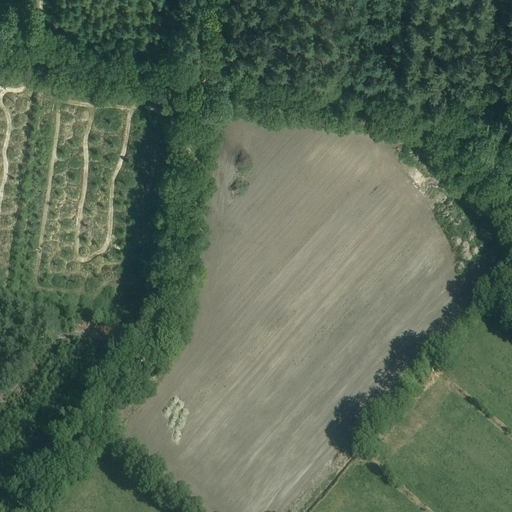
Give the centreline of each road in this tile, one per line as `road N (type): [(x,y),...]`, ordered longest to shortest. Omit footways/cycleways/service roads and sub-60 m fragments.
road 1 (track): [(19,511),(163,331),(198,79)]
road 2 (track): [(511,226),(419,113),(198,79)]
road 3 (track): [(0,50),(198,79)]
road 4 (track): [(0,322),(153,345)]
